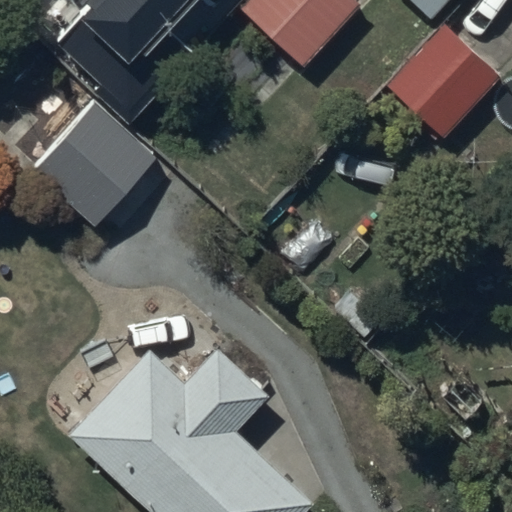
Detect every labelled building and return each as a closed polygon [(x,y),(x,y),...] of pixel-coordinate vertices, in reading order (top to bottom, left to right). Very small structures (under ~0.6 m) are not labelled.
[(88,0),(56,35),(101,76),(92,86),(130,120),(197,47),(168,21),(187,0),(88,0)] [(357,0),(244,0),(242,3),(302,59),(357,0)] [(499,69),(445,19),(387,81),(442,131),(499,69)] [(154,151),(93,98),(33,166),(94,219),(154,151)] [(70,429),(160,511),(296,511),(310,497),(233,426),(268,388),(218,342),(187,375),(150,342),(70,429)]
